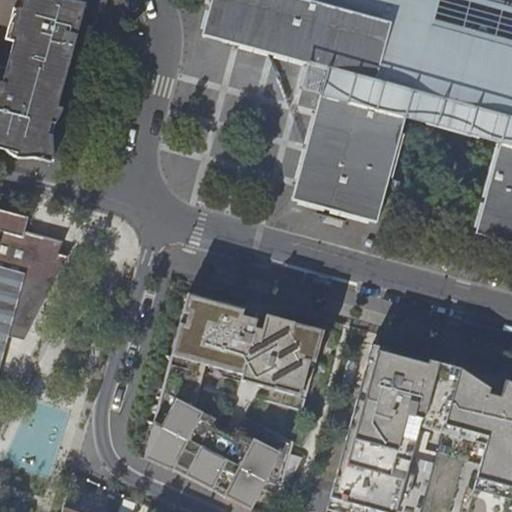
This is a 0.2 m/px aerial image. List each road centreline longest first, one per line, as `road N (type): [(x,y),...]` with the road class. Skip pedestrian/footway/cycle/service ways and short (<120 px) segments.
road 1 (residential): [(511,316),(156,222)]
road 2 (residential): [(202,511),(125,476),(104,453),(98,413),(156,222)]
road 3 (residential): [(157,0),(162,46),(117,212)]
road 4 (residential): [(117,212),(0,182)]
